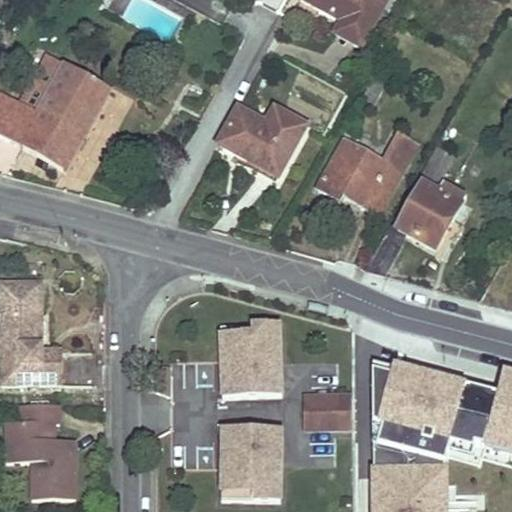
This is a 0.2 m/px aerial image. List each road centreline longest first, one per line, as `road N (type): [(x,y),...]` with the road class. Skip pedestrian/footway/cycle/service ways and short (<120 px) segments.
road 1 (residential): [(151,237),(511,346)]
road 2 (residential): [(151,237),(126,307),(125,511)]
road 3 (residential): [(151,237),(260,20)]
road 4 (residential): [(0,200),(151,237)]
